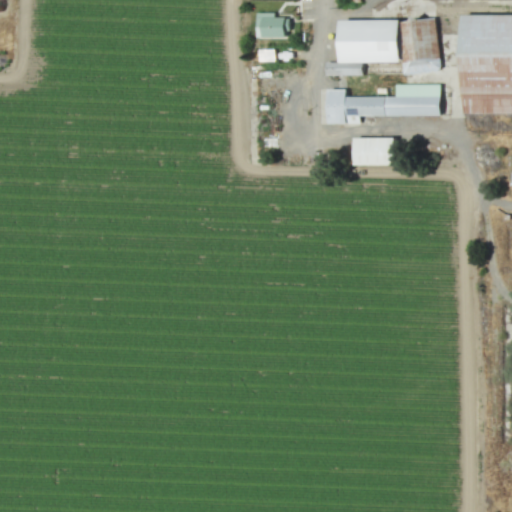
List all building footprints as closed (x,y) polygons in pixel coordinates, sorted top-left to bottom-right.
[(258,13),(259,39),(290,38),(289,17),(277,17),(277,12),(258,13)] [(511,113),(511,14),(470,14),(468,113),(511,113)] [(346,20),(346,62),(328,62),(329,76),(366,75),(366,62),(405,62),(406,73),(441,72),(440,19),(346,20)] [(261,61),(277,62),(278,50),(262,49),(261,61)] [(332,89),(332,124),(351,123),(351,117),(444,115),(444,85),(398,85),(398,96),(350,97),(350,89),(332,89)] [(359,165),(400,165),(400,138),(359,138),(359,165)]
